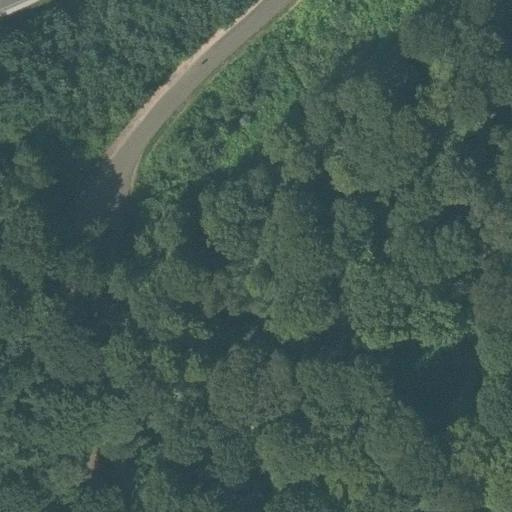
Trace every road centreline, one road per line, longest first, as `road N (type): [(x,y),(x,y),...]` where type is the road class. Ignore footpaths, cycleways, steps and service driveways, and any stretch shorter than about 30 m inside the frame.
road 1 (unclassified): [(284,0),(166,106),(121,160),(75,243),(0,419)]
road 2 (track): [(121,160),(81,511)]
